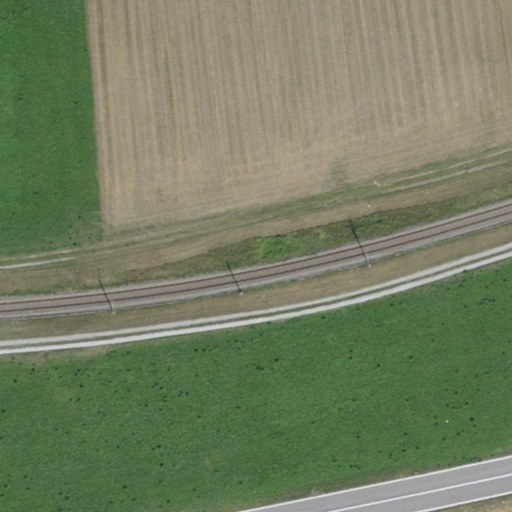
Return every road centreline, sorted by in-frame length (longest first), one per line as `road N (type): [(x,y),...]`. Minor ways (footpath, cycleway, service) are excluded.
road 1 (track): [(0,267),(211,232),(511,158)]
road 2 (track): [(0,349),(286,317),(511,254)]
road 3 (secondary): [(341,511),(511,476)]
